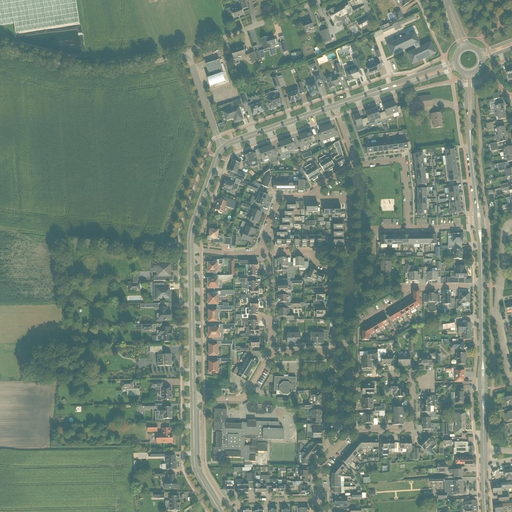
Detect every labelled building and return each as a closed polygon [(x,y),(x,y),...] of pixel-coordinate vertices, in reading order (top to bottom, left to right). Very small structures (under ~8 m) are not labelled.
[(79,23),(75,0),(0,0),(0,25),(14,24),(15,33),(79,23)] [(230,8),(226,10),(229,17),(232,15),(233,19),(244,15),(242,10),(247,8),(244,0),(237,0),(240,6),(237,7),(237,9),(231,12),(230,8)] [(351,12),(349,9),(349,8),(346,3),(342,6),(335,10),(334,8),(327,12),(329,14),(328,14),(332,20),(334,24),(335,24),(337,27),(341,25),(337,19),(346,14),(347,14),(351,12)] [(369,23),(367,19),(358,24),(360,28),(369,23)] [(302,24),(304,31),(313,28),(311,21),(302,24)] [(294,23),(288,24),(292,39),(298,37),(294,23)] [(390,46),(388,47),(391,54),(393,53),(394,55),(414,46),(416,50),(408,53),(409,55),(407,56),(411,63),(412,62),(413,64),(433,54),(433,53),(434,52),(431,45),(429,46),(429,44),(420,48),(418,44),(419,43),(413,30),(405,33),(406,36),(389,44),(390,46)] [(268,38),(267,38),(273,56),(277,54),(274,45),(278,44),(277,39),(275,40),(274,36),(268,38)] [(267,37),(260,39),(264,51),(269,49),(269,51),(268,51),(270,57),(273,56),(267,38),(268,38),(267,37)] [(322,53),(319,46),(314,49),(317,55),(322,53)] [(235,48),(230,50),(232,55),(233,59),(244,56),(244,57),(246,57),(243,47),(235,50),(235,48)] [(361,76),(359,71),(363,70),(359,56),(353,58),(357,69),(350,71),(348,68),(344,69),(346,73),(346,74),(347,77),(349,82),(354,80),(354,79),(361,76)] [(332,61),(337,74),(342,72),(337,59),(332,61)] [(205,65),(206,65),(210,78),(207,79),(209,86),(213,84),(214,89),(230,83),(223,64),(221,64),(219,60),(206,65),(205,65)] [(381,68),(379,60),(373,62),(374,64),(366,67),(368,75),(379,71),(378,69),(381,68)] [(315,81),(314,82),(313,81),(311,82),(310,83),(311,85),(306,86),(308,92),(308,91),(309,91),(310,96),(311,95),(312,96),(314,95),(314,94),(318,93),(315,83),(321,81),(319,74),(313,76),(315,81)] [(326,80),(329,89),(330,89),(330,90),(333,89),(332,88),(333,88),(333,87),(339,84),(338,81),(340,80),(339,75),(335,77),(336,77),(332,78),(326,80)] [(271,78),(275,89),(280,87),(278,80),(277,78),(276,76),(271,78)] [(305,93),(301,82),(297,84),(299,91),(287,95),(289,103),(293,102),(294,102),(296,101),(300,99),(299,95),(300,94),(305,93)] [(266,104),(267,107),(268,107),(270,110),(275,108),(275,107),(278,106),(282,104),(279,95),(277,90),(264,95),(266,99),(267,103),(266,104)] [(239,95),(243,105),(247,103),(244,94),(239,95)] [(406,100),(407,109),(412,108),(412,110),(427,108),(432,107),(431,95),(410,98),(410,100),(406,100)] [(223,113),(226,121),(232,118),(234,119),(235,123),(243,120),(238,108),(242,106),(240,100),(234,102),(236,107),(235,108),(223,113)] [(250,107),(251,112),(253,116),(257,114),(257,115),(260,114),(259,113),(264,112),(261,103),(260,103),(259,100),(249,103),(250,107)] [(490,115),(494,114),(505,111),(503,105),(502,105),(501,100),(490,103),(491,110),(489,111),(490,115)] [(402,114),(400,106),(399,106),(399,107),(396,108),(394,102),(392,103),(392,102),(388,104),(392,115),(398,113),(398,115),(402,114)] [(392,115),(388,104),(383,106),(382,106),(385,112),(382,113),(384,120),(393,117),(392,115)] [(384,120),(382,113),(379,114),(376,108),(374,109),(371,110),(376,123),(384,120)] [(376,123),(371,110),(367,111),(365,112),(367,118),(364,119),(367,126),(376,123)] [(494,114),(495,117),(498,117),(499,120),(506,119),(505,111),(494,114)] [(433,121),(434,128),(442,127),(440,113),(430,114),(431,121),(433,121)] [(367,126),(364,119),(361,120),(359,114),(358,114),(359,115),(353,116),(357,128),(357,127),(362,125),(362,126),(363,126),(363,127),(363,128),(367,126)] [(338,136),(335,130),(333,131),(331,125),(325,127),(329,139),(338,136)] [(329,139),(325,127),(319,129),(321,135),(318,136),(320,142),(329,139)] [(495,133),(496,136),(506,134),(505,127),(497,129),(498,132),(495,133)] [(318,143),(315,137),(313,138),(311,132),(305,134),(308,144),(314,142),(315,144),(318,143)] [(308,144),(305,134),(299,136),(301,142),(298,143),(300,149),(303,148),(302,146),(308,144)] [(506,134),(496,136),(497,143),(507,141),(506,134)] [(298,150),(296,144),(293,145),(291,139),(285,141),(288,151),(289,151),(294,149),(295,151),(298,150)] [(288,151),(285,141),(284,141),(281,142),(282,142),(279,143),(281,149),(278,150),(282,160),(285,159),(283,155),(289,153),(289,151),(288,151)] [(333,145),(334,148),(335,148),(338,155),(334,158),(332,159),(336,165),(338,164),(339,167),(342,166),(342,165),(344,164),(343,162),(345,161),(338,142),(333,145)] [(278,157),(276,151),(273,152),(271,146),(268,147),(268,146),(265,147),(265,148),(268,158),(269,160),(278,157)] [(455,155),(454,150),(451,150),(450,147),(444,148),(445,151),(446,156),(455,155)] [(511,147),(502,149),(504,156),(511,154),(511,147)] [(268,158),(265,148),(259,150),(261,156),(258,157),(261,163),(263,162),(263,160),(268,158)] [(423,159),(422,154),(423,154),(422,150),(416,151),(416,154),(413,155),(414,160),(423,159)] [(255,162),(252,153),(244,156),(245,160),(243,162),(249,168),(252,167),(251,164),(255,162)] [(325,156),(322,157),(330,171),(332,169),(331,168),(334,166),(329,158),(327,159),(325,156)] [(330,171),(322,157),(319,159),(321,162),(319,164),(324,172),(327,171),(328,172),(330,171)] [(237,172),(240,164),(232,161),(228,171),(236,174),(234,179),(243,182),(244,178),(239,177),(241,173),(237,172)] [(318,169),(318,170),(320,173),(322,172),(320,168),(315,161),(313,162),(318,169)] [(310,164),(307,166),(315,180),(318,178),(317,176),(319,175),(314,166),(312,168),(310,164)] [(315,180),(307,166),(304,168),(306,171),(304,172),(309,181),(312,179),(313,181),(315,180)] [(457,175),(446,177),(446,182),(448,182),(449,185),(454,184),(454,181),(458,181),(458,180),(457,175)] [(262,186),(267,188),(268,186),(271,188),(272,181),(270,181),(271,178),(270,178),(270,176),(268,177),(266,176),(265,179),(265,178),(264,181),(262,186)] [(237,187),(238,185),(239,184),(235,183),(230,181),(229,183),(226,182),(225,181),(224,184),(223,185),(222,185),(222,187),(222,188),(222,189),(227,191),(226,192),(231,193),(233,189),(236,191),(237,190),(237,189),(238,188),(237,187)] [(303,181),(298,181),(298,190),(298,192),(303,192),(303,187),(305,187),(306,187),(307,187),(308,187),(308,186),(308,185),(308,184),(306,181),(303,181)] [(251,185),(248,184),(247,188),(246,188),(257,192),(259,188),(251,185)] [(458,192),(458,187),(455,187),(454,184),(449,185),(448,185),(448,188),(446,188),(447,194),(448,194),(449,194),(449,193),(458,192)] [(511,193),(510,194),(511,198),(511,197),(511,186),(508,187),(501,189),(502,192),(511,190),(511,193)] [(266,201),(268,196),(257,192),(255,197),(266,201)] [(264,206),(266,201),(255,197),(252,206),(260,209),(261,205),(264,206)] [(218,212),(222,213),(222,212),(223,212),(225,207),(234,210),(236,204),(239,205),(240,201),(236,199),(235,201),(226,198),(225,202),(219,199),(215,210),(218,211),(218,212)] [(458,217),(458,213),(461,213),(461,212),(460,208),(451,209),(452,214),(451,214),(452,217),(458,217)] [(259,218),(261,213),(251,209),(249,214),(259,218)] [(426,214),(426,210),(417,210),(417,215),(420,215),(420,218),(427,218),(427,214),(426,214)] [(257,224),(259,218),(249,214),(247,220),(248,220),(247,223),(253,226),(255,223),(257,224)] [(253,235),(255,230),(246,227),(245,232),(244,232),(253,236),(253,235)] [(224,235),(218,234),(218,231),(213,230),(213,228),(209,228),(208,228),(208,229),(208,230),(208,231),(209,231),(209,235),(208,235),(207,239),(211,240),(212,239),(213,239),(213,243),(220,244),(220,241),(223,241),(224,235)] [(251,242),(253,236),(253,235),(253,236),(244,232),(245,232),(241,231),(240,233),(243,235),(241,239),(251,242)] [(275,246),(294,246),(294,236),(294,231),(292,231),(292,236),(287,237),(287,238),(277,238),(277,241),(275,241),(275,246)] [(449,239),(449,246),(452,246),(456,246),(456,243),(462,243),(462,238),(463,238),(463,233),(459,233),(459,235),(458,235),(458,234),(457,234),(457,235),(452,235),(452,239),(449,239)] [(317,236),(317,237),(317,243),(317,246),(322,246),(322,242),(325,242),(325,238),(325,237),(321,237),(321,236),(317,236)] [(462,250),(452,250),(452,259),(458,259),(458,260),(461,260),(461,259),(462,259),(462,254),(462,250)] [(282,269),(282,267),(282,258),(278,258),(278,259),(277,259),(277,264),(274,264),(274,271),(283,271),(283,269),(282,269)] [(298,258),(298,267),(299,267),(299,269),(302,269),(307,269),(308,266),(308,262),(304,262),(304,259),(303,259),(303,258),(298,258)] [(245,263),(245,269),(249,269),(257,269),(257,270),(258,269),(258,262),(248,263),(248,259),(239,259),(239,263),(245,263)] [(213,260),(213,263),(207,263),(207,273),(217,273),(217,265),(223,265),(223,260),(213,260)] [(391,273),(391,270),(391,267),(390,267),(390,262),(389,262),(389,261),(382,261),(382,263),(381,263),(381,269),(381,271),(381,277),(382,277),(382,279),(389,279),(389,277),(390,277),(390,273),(391,273)] [(167,276),(170,276),(170,265),(162,266),(162,262),(152,262),(152,272),(156,272),(156,277),(154,277),(154,281),(167,281),(167,276)] [(414,281),(414,272),(414,270),(409,270),(409,267),(409,265),(405,265),(405,267),(405,273),(405,274),(408,274),(409,281),(410,281),(410,282),(411,282),(414,281)] [(423,270),(423,275),(426,275),(426,280),(427,280),(427,281),(428,281),(429,281),(432,281),(432,272),(429,272),(429,270),(428,268),(423,268),(423,270)] [(239,276),(239,279),(247,279),(247,276),(257,276),(257,270),(257,269),(249,269),(245,269),(244,269),(244,276),(239,276)] [(313,280),(314,279),(316,273),(316,272),(311,270),(309,275),(306,273),(303,279),(306,280),(307,278),(313,280)] [(451,278),(447,278),(447,283),(447,284),(458,283),(458,278),(459,278),(459,279),(462,279),(462,278),(466,278),(466,271),(465,271),(455,272),(450,272),(451,278)] [(314,279),(317,280),(322,282),(324,276),(316,273),(314,279)] [(230,275),(213,276),(214,279),(208,279),(208,289),(217,288),(217,284),(219,284),(219,281),(226,281),(226,279),(234,279),(234,275),(230,275)] [(245,289),(246,289),(257,289),(257,282),(248,282),(247,282),(247,279),(239,279),(239,283),(244,283),(245,289)] [(283,292),(283,294),(291,293),(291,290),(288,291),(288,283),(278,284),(278,292),(283,292)] [(169,299),(170,299),(169,289),(164,289),(164,284),(159,284),(153,284),(154,301),(156,301),(161,301),(161,299),(165,299),(165,300),(169,299)] [(316,293),(316,296),(325,296),(325,291),(324,291),(324,290),(318,290),(318,288),(317,288),(311,288),(311,291),(313,291),(313,293),(316,293)] [(244,299),(248,299),(250,299),(250,296),(258,296),(258,289),(257,289),(246,289),(246,295),(241,295),(241,299),(244,299)] [(208,295),(208,304),(218,304),(218,300),(219,300),(219,297),(227,297),(227,295),(234,295),(234,291),(214,292),(214,295),(208,295)] [(291,293),(283,294),(283,295),(278,296),(278,299),(278,302),(278,303),(288,303),(288,297),(291,297),(291,293)] [(449,305),(450,308),(455,308),(455,299),(451,299),(450,293),(442,294),(443,305),(449,304),(449,305)] [(459,293),(459,300),(456,300),(456,310),(462,310),(462,303),(469,303),(469,295),(466,295),(466,293),(459,293)] [(432,312),(431,294),(429,294),(428,295),(423,295),(423,303),(425,303),(428,305),(428,308),(427,309),(427,311),(428,312),(432,312)] [(434,294),(431,294),(432,312),(435,312),(436,311),(436,309),(435,308),(435,305),(438,303),(440,303),(440,294),(435,295),(434,294)] [(313,299),(313,304),(319,304),(319,301),(324,301),(324,300),(325,300),(325,296),(316,296),(316,299),(313,299)] [(421,305),(421,299),(420,299),(413,299),(413,301),(410,302),(415,309),(421,305)] [(415,309),(410,302),(409,303),(406,305),(410,312),(414,310),(415,309)] [(163,307),(163,303),(140,304),(141,308),(158,308),(158,311),(156,311),(156,322),(165,321),(166,321),(166,320),(171,320),(171,312),(168,312),(168,307),(163,307)] [(316,309),(316,312),(325,312),(325,307),(324,307),(324,306),(319,306),(319,304),(313,304),(311,304),(311,307),(313,307),(313,309),(316,309)] [(410,312),(406,305),(401,307),(406,315),(410,312)] [(406,315),(401,307),(397,310),(401,317),(406,315)] [(242,315),(242,318),(248,318),(248,315),(257,315),(257,309),(257,308),(250,308),(249,308),(245,309),(246,315),(242,315)] [(290,320),(293,320),(293,314),(289,314),(289,309),(278,309),(278,317),(284,317),(284,320),(290,320)] [(208,321),(208,322),(217,322),(216,317),(217,317),(217,312),(216,312),(216,310),(208,310),(208,317),(207,318),(208,320),(208,321)] [(401,317),(397,310),(392,313),(397,320),(401,317)] [(397,320),(392,313),(387,316),(388,316),(392,323),(391,323),(393,326),(396,324),(394,322),(397,320)] [(385,317),(380,320),(384,327),(387,326),(388,328),(391,327),(390,324),(389,324),(385,318),(385,317)] [(246,324),(246,328),(257,328),(257,321),(248,321),(248,318),(242,318),(242,320),(242,322),(246,322),(246,324)] [(442,327),(443,330),(455,328),(453,319),(441,321),(442,324),(442,327)] [(384,327),(380,320),(375,323),(380,330),(384,327)] [(380,330),(375,323),(371,326),(375,333),(380,330)] [(463,340),(471,340),(471,323),(463,323),(463,327),(458,327),(458,332),(463,332),(463,340)] [(208,331),(208,335),(208,338),(219,338),(219,333),(220,333),(220,330),(235,330),(235,324),(216,325),(216,328),(208,328),(208,331)] [(375,333),(371,326),(367,328),(366,328),(371,336),(372,335),(375,333)] [(158,337),(155,337),(155,343),(161,343),(161,342),(165,342),(170,342),(170,337),(171,337),(171,335),(171,333),(171,332),(170,332),(170,328),(165,328),(161,328),(161,329),(157,329),(157,336),(158,336),(158,337)] [(257,328),(246,328),(246,331),(245,331),(245,334),(242,334),(242,338),(248,338),(248,335),(250,335),(259,335),(259,328),(257,328)] [(371,336),(366,328),(362,331),(362,341),(368,340),(368,337),(371,336)] [(327,331),(317,331),(317,333),(317,343),(318,343),(318,344),(319,344),(323,344),(323,343),(324,343),(324,340),(328,340),(327,331)] [(251,344),(246,344),(246,347),(241,347),(241,351),(252,351),(252,347),(259,347),(259,344),(260,344),(260,341),(259,341),(259,340),(250,340),(251,344)] [(463,350),(463,342),(455,343),(452,343),(451,343),(451,349),(457,349),(457,351),(463,350)] [(208,352),(208,354),(209,355),(209,356),(217,356),(217,351),(218,351),(218,347),(217,347),(217,344),(209,345),(209,352),(208,352)] [(150,347),(150,353),(158,353),(158,355),(157,355),(158,366),(172,366),(171,355),(161,355),(161,352),(162,352),(162,347),(157,347),(150,347)] [(362,365),(362,369),(371,368),(371,362),(377,362),(377,352),(368,352),(359,352),(359,356),(363,356),(363,362),(362,362),(362,365)] [(435,357),(435,352),(430,352),(430,356),(424,356),(424,355),(419,355),(419,360),(417,360),(418,365),(424,365),(424,366),(431,366),(431,361),(431,357),(435,357)] [(249,371),(250,370),(250,369),(251,369),(255,363),(251,361),(253,358),(249,355),(245,353),(241,359),(243,360),(242,363),(241,363),(240,364),(240,366),(238,369),(236,367),(233,374),(241,378),(243,375),(246,377),(250,371),(249,371)] [(456,353),(456,365),(465,365),(465,358),(466,358),(466,353),(461,353),(456,353)] [(381,355),(381,361),(381,365),(388,365),(388,366),(393,366),(393,354),(381,355)] [(406,366),(406,365),(410,365),(410,360),(410,355),(398,355),(398,361),(398,366),(406,366)] [(208,370),(208,372),(209,372),(209,373),(217,373),(217,368),(218,368),(218,364),(217,364),(217,362),(209,362),(209,369),(208,370)] [(463,379),(464,379),(464,370),(454,371),(455,382),(463,382),(463,379)] [(331,374),(327,378),(333,385),(337,381),(331,374)] [(295,392),(296,378),(288,377),(288,376),(288,375),(287,375),(287,376),(283,375),(283,376),(283,377),(274,377),(274,386),(273,386),(270,386),(270,395),(276,395),(276,391),(279,391),(282,395),(288,395),(292,392),(295,392)] [(151,383),(151,387),(155,387),(156,390),(160,390),(160,393),(162,393),(162,397),(157,397),(157,401),(162,401),(162,400),(167,400),(168,400),(171,400),(171,392),(170,392),(170,389),(165,389),(165,387),(162,387),(162,382),(157,383),(151,383)] [(374,395),(374,385),(362,385),(362,395),(374,395)] [(390,386),(386,387),(387,394),(391,394),(391,391),(393,391),(393,394),(397,394),(397,397),(402,397),(402,390),(401,390),(401,387),(400,386),(398,386),(397,385),(390,385),(390,386)] [(455,399),(454,399),(451,400),(451,405),(453,405),(456,405),(456,404),(465,404),(465,396),(464,396),(464,388),(457,388),(457,393),(455,393),(455,399)] [(310,394),(310,398),(313,398),(313,405),(321,405),(321,393),(314,393),(314,394),(310,394)] [(421,405),(421,407),(430,407),(433,406),(437,406),(437,400),(435,399),(432,399),(432,396),(424,396),(424,399),(422,400),(422,401),(420,401),(420,405),(421,405)] [(362,406),(362,410),(372,410),(372,399),(367,399),(367,398),(364,398),(364,399),(363,399),(363,406),(362,406)] [(268,413),(268,403),(247,403),(247,413),(268,413)] [(163,408),(159,408),(159,415),(158,415),(158,420),(164,420),(164,419),(172,419),(171,407),(163,408)] [(248,420),(248,424),(226,423),(226,410),(214,409),(214,417),(214,431),(216,432),(215,448),(213,448),(213,462),(221,462),(221,456),(224,456),(224,457),(241,457),(241,458),(244,458),(244,461),(255,461),(255,454),(258,454),(258,452),(267,452),(267,443),(266,443),(266,440),(283,440),(283,430),(280,429),(280,425),(256,424),(256,421),(248,420)] [(310,412),(310,416),(312,416),(312,423),(320,422),(320,419),(322,419),(321,410),(311,411),(311,412),(310,412)] [(362,416),(362,423),(366,423),(366,425),(373,425),(376,425),(376,419),(373,419),(373,414),(373,413),(368,413),(368,414),(368,416),(362,416)] [(455,414),(455,419),(455,423),(455,426),(454,426),(454,433),(462,433),(462,431),(465,431),(465,414),(455,414)] [(313,437),(313,438),(321,438),(321,434),(322,434),(322,428),(319,428),(319,424),(307,424),(307,437),(313,437)] [(156,434),(157,443),(172,443),(172,435),(170,435),(170,429),(162,429),(162,434),(156,434)] [(427,437),(423,441),(429,447),(432,450),(436,445),(436,443),(431,439),(430,440),(427,437)] [(388,449),(388,440),(382,441),(383,444),(380,444),(380,453),(383,453),(383,455),(389,455),(388,449)] [(394,440),(388,440),(388,449),(392,449),(392,453),(394,453),(397,452),(397,449),(394,449),(394,440)] [(429,447),(423,441),(419,445),(425,451),(426,450),(430,453),(432,455),(437,455),(432,450),(429,447)] [(322,447),(322,442),(316,442),(314,444),(312,442),(310,444),(317,451),(316,450),(318,447),(322,447)] [(361,452),(361,449),(361,442),(358,443),(353,448),(359,454),(361,452)] [(474,452),(474,446),(468,447),(468,442),(463,442),(454,442),(455,448),(454,448),(454,455),(456,455),(456,452),(460,452),(460,453),(464,453),(463,453),(465,453),(468,452),(469,452),(469,453),(474,452)] [(317,451),(310,444),(310,445),(307,449),(314,455),(317,451)] [(356,458),(359,454),(353,448),(349,452),(356,458)] [(314,455),(307,449),(304,453),(303,452),(303,453),(310,459),(314,455)] [(352,462),(356,458),(349,452),(346,457),(352,462)] [(310,459),(303,453),(301,455),(303,457),(301,459),(302,465),(307,465),(307,461),(309,458),(310,459)] [(175,463),(175,456),(166,456),(166,469),(176,469),(176,463),(175,463)] [(349,467),(352,462),(346,457),(342,461),(346,464),(349,467)] [(340,463),(336,467),(343,473),(347,469),(344,466),(340,463)] [(340,476),(343,473),(336,467),(331,473),(331,477),(340,476)] [(295,477),(299,477),(307,477),(308,476),(308,473),(307,473),(307,471),(304,471),(304,468),(297,468),(295,468),(295,477)] [(169,475),(169,481),(164,481),(165,489),(177,489),(176,482),(175,482),(175,475),(169,475)] [(295,486),(299,486),(305,486),(305,483),(307,483),(307,482),(308,482),(308,479),(307,479),(307,477),(299,477),(299,479),(295,479),(295,486)] [(269,490),(269,480),(266,480),(264,480),(264,478),(260,478),(260,484),(260,493),(266,493),(266,490),(269,490)] [(272,479),(269,480),(269,490),(272,489),(272,492),(278,492),(278,484),(278,480),(272,480),(272,479)] [(281,484),(278,484),(278,492),(284,492),(284,489),(287,489),(287,486),(287,483),(287,480),(281,480),(281,484)] [(227,490),(227,493),(233,493),(233,488),(232,485),(227,485),(227,481),(223,481),(223,490),(227,490)] [(500,483),(500,485),(492,486),(493,493),(501,492),(501,489),(511,488),(511,482),(500,483)] [(307,486),(305,486),(299,486),(299,495),(305,495),(305,492),(308,492),(307,486)] [(176,511),(176,510),(179,510),(179,497),(170,497),(170,511),(173,511),(176,511)] [(334,497),(334,507),(339,507),(347,507),(347,497),(334,497)] [(464,509),(469,509),(476,508),(475,501),(468,501),(468,505),(464,506),(461,506),(461,509),(464,509)] [(511,503),(494,505),(494,511),(502,511),(506,511),(507,511),(506,507),(511,507),(511,503)]
